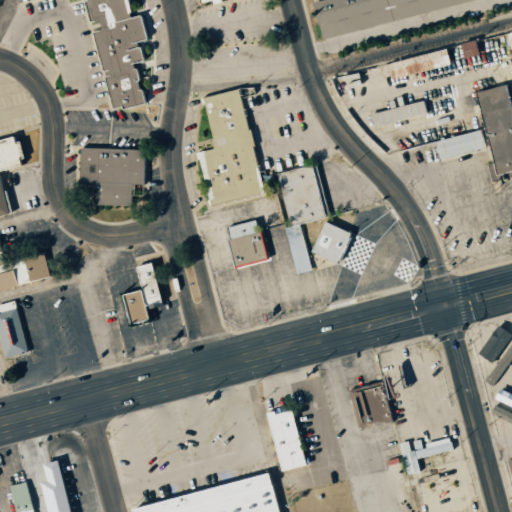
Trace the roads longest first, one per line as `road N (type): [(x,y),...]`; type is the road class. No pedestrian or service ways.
road 1 (residential): [(216,366),(176,185),(184,65),(175,0)]
road 2 (secondary): [(358,329),(0,422)]
road 3 (residential): [(446,306),(414,212),(323,105),(294,0)]
road 4 (residential): [(184,222),(117,236),(79,225),(57,192),(47,95),(31,75),(0,59)]
road 5 (tertiary): [(501,511),(446,306)]
road 6 (residential): [(166,226),(201,370)]
